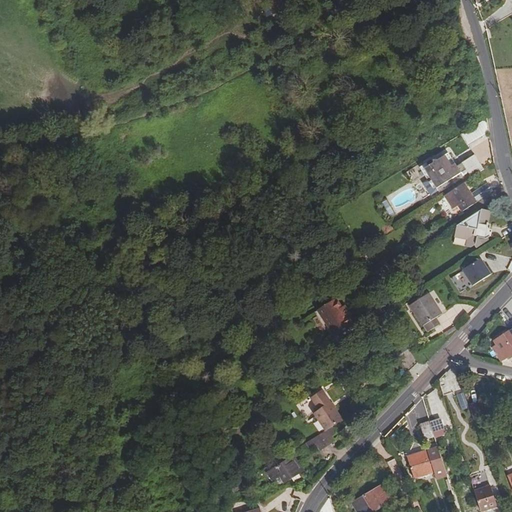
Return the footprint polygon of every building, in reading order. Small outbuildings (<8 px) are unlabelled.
[(266,0),(274,13),(285,6),(281,0),(266,0)] [(479,130),(468,137),(472,143),(483,137),(479,130)] [(452,168),(454,165),(447,155),(444,157),(452,168)] [(468,174),(472,178),(484,170),(474,156),(456,168),(454,165),(452,168),(444,157),(437,162),(433,162),(433,165),(423,171),(428,180),(424,183),(425,184),(422,186),(430,198),(437,193),(436,191),(461,174),(466,170),(468,174)] [(459,210),(475,200),(464,183),(445,196),(454,207),(456,206),(459,210)] [(385,199),(380,203),(390,216),(395,212),(385,199)] [(461,213),(477,202),(475,200),(459,210),(461,213)] [(490,212),(480,210),(458,225),(455,237),(468,239),(465,246),(470,247),(475,243),(478,247),(489,240),(487,237),(490,235),(491,231),(488,231),(486,227),(490,212)] [(473,286),(493,273),(489,266),(487,267),(486,268),(485,266),(485,264),(482,259),(463,270),(473,286)] [(428,295),(410,306),(427,332),(440,324),(436,318),(442,314),(428,295)] [(338,343),(357,332),(347,317),(349,314),(345,307),(342,309),(336,300),(319,311),(338,343)] [(501,362),(511,355),(511,332),(511,331),(494,342),(497,345),(493,348),(501,362)] [(339,352),(335,346),(329,349),(332,355),(339,352)] [(313,412),(325,431),(327,430),(344,419),(324,390),(311,398),(319,409),(313,412)] [(469,406),(475,423),(489,418),(482,401),(469,406)] [(437,421),(430,423),(434,436),(441,434),(437,421)] [(434,436),(430,423),(421,426),(425,439),(434,436)] [(334,442),(327,430),(325,431),(320,434),(327,446),(334,442)] [(327,446),(320,434),(306,442),(311,449),(317,445),(320,450),(327,446)] [(447,476),(438,449),(408,458),(414,478),(436,472),(438,479),(447,476)] [(229,452),(220,458),(226,469),(236,464),(229,452)] [(293,457),(270,472),(276,480),(280,477),(284,483),(303,471),(293,457)] [(382,486),(353,503),(358,511),(372,511),(391,501),(382,486)] [(475,490),(481,511),(496,507),(490,486),(475,490)]
